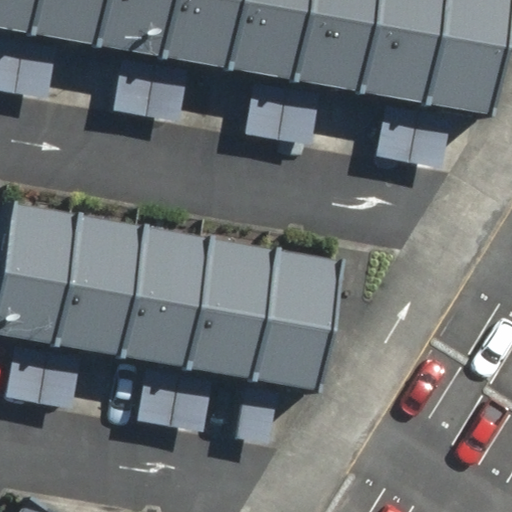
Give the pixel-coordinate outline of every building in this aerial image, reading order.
[(0,0),(0,28),(474,114),(494,0),(0,0)] [(0,43),(0,91),(42,99),(50,52),(0,43)] [(117,64),(108,111),(175,123),(184,75),(117,64)] [(249,87),(241,134),(308,145),(316,98),(249,87)] [(379,109),(371,156),(438,168),(446,121),(379,109)] [(322,260),(0,204),(0,337),(300,389),(322,260)] [(8,349),(0,395),(67,408),(75,360),(8,349)] [(140,373),(132,420),(199,432),(207,385),(140,373)] [(238,389),(230,436),(262,441),(269,394),(238,389)] [(36,511),(16,498),(5,511),(36,511)]
